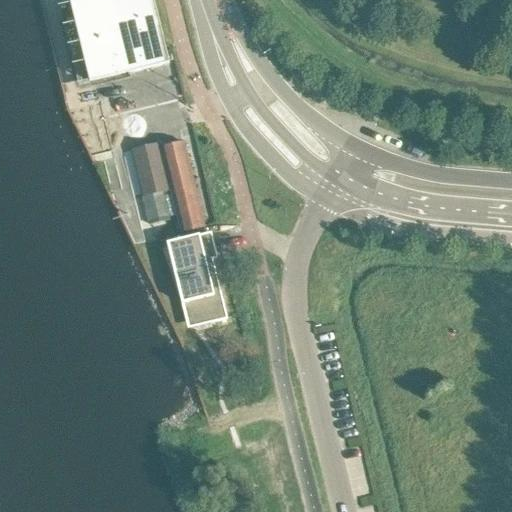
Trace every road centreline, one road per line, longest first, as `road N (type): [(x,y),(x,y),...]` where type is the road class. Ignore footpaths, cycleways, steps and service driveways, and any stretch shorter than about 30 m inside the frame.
road 1 (unclassified): [(342,511),(297,328),(294,273),(331,193)]
road 2 (tertiary): [(202,0),(238,90),(279,153),(331,193)]
road 3 (tertiary): [(350,167),(282,99),(226,0)]
road 4 (tertiary): [(331,193),(369,207),(511,219)]
road 5 (tertiary): [(511,186),(386,180),(350,167)]
